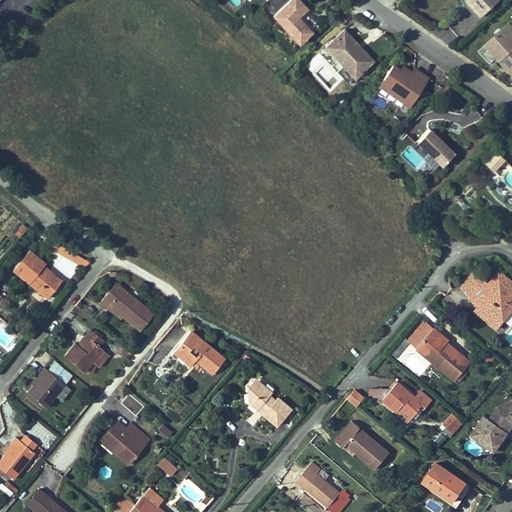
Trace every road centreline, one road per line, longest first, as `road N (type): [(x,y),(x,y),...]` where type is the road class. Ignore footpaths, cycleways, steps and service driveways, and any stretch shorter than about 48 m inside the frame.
road 1 (residential): [(511,254),(484,248),(446,264),(235,511)]
road 2 (residential): [(0,176),(99,256),(0,385)]
road 3 (residential): [(360,0),(503,99)]
